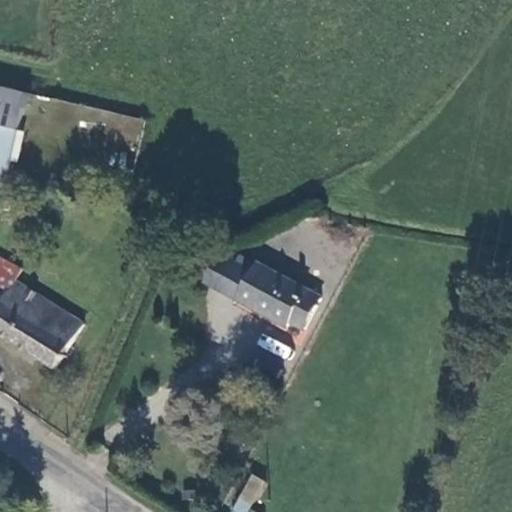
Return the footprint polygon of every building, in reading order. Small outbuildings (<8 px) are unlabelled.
[(0,87),(0,130),(20,135),(29,93),(0,87)] [(20,135),(0,130),(0,177),(11,180),(20,135)] [(5,256),(0,263),(21,278),(29,263),(5,249),(5,256)] [(291,321),(305,329),(323,298),(261,262),(255,272),(221,253),(206,279),(240,299),(243,293),(274,311),(271,316),(288,326),(291,321)] [(0,263),(0,279),(10,286),(0,302),(0,329),(56,365),(86,320),(21,278),(0,263)] [(243,293),(240,299),(271,316),(274,311),(243,293)] [(262,334),(257,345),(287,359),(292,348),(262,334)] [(235,511),(250,511),(265,481),(249,473),(231,510),(235,511)]
